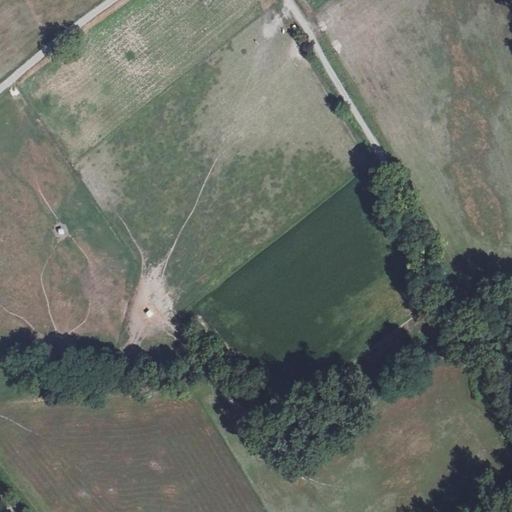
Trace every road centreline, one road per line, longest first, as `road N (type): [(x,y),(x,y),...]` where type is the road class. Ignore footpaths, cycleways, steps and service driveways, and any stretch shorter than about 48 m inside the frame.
road 1 (track): [(286,0),(393,176),(511,435)]
road 2 (track): [(113,0),(0,90)]
